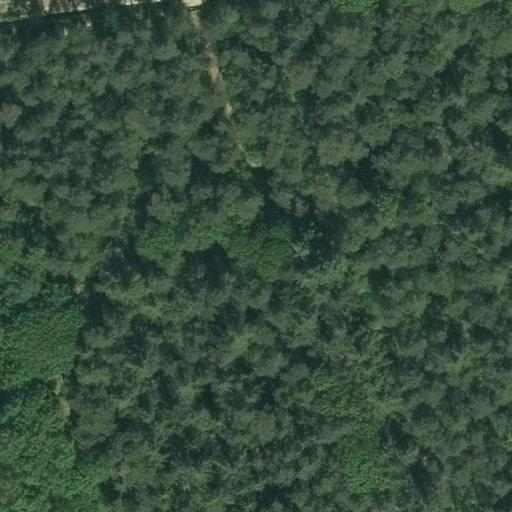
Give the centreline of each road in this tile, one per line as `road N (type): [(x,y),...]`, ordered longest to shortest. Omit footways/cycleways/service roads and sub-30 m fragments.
road 1 (track): [(268,206),(61,259),(23,288),(8,318),(90,511)]
road 2 (track): [(190,0),(268,206)]
